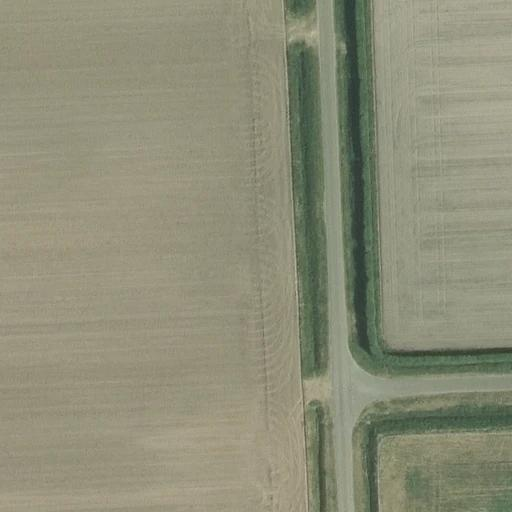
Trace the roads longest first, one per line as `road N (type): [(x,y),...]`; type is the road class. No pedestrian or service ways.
road 1 (unclassified): [(347,389),(330,0)]
road 2 (unclassified): [(347,389),(511,383)]
road 3 (unclassified): [(351,511),(347,389)]
